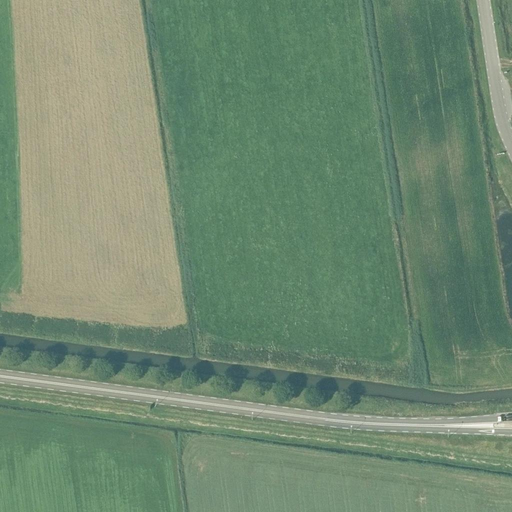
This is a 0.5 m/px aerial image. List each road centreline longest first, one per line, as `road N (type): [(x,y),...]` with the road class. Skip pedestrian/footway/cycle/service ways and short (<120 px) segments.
road 1 (primary): [(468,425),(330,420),(0,376)]
road 2 (tertiary): [(511,147),(483,0)]
